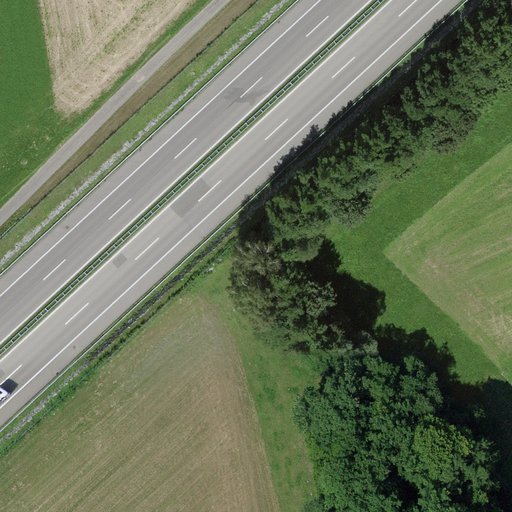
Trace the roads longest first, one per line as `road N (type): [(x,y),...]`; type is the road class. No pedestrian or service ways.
road 1 (motorway): [(0,386),(418,0)]
road 2 (motorway): [(347,0),(0,321)]
road 3 (track): [(0,222),(234,0)]
